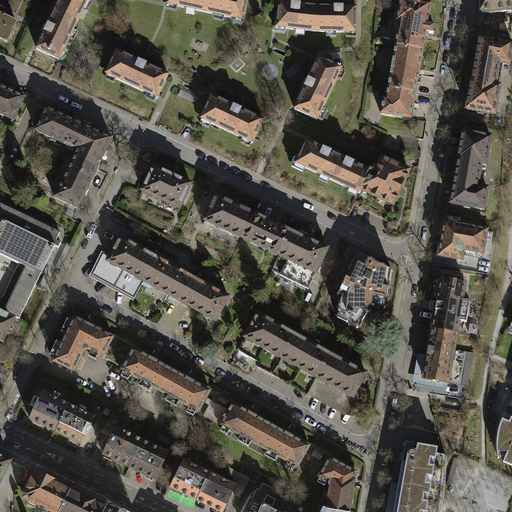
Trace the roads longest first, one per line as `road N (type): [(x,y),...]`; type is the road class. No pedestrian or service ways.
road 1 (residential): [(381,454),(68,284)]
road 2 (residential): [(141,129),(413,260)]
road 3 (residential): [(413,260),(459,0)]
road 4 (residential): [(381,454),(413,260)]
road 5 (tertiary): [(0,432),(161,511)]
road 6 (residential): [(68,284),(141,129)]
road 7 (residential): [(0,426),(68,284)]
road 8 (residential): [(0,62),(141,129)]
